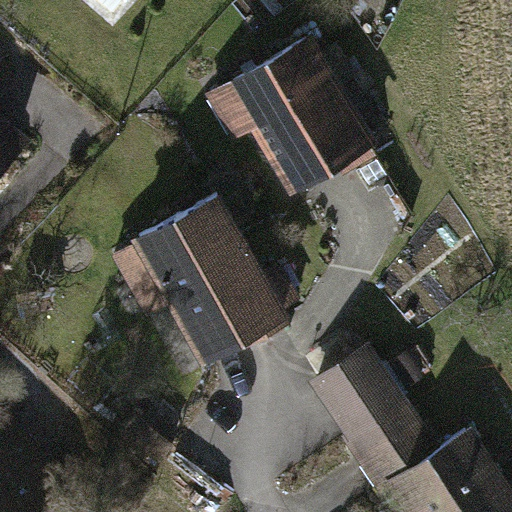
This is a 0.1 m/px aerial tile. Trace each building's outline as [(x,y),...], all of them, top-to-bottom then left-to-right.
[(314,23),(208,87),(235,132),(253,121),(292,184),(336,158),(342,169),(378,147),(369,133),(378,128),(314,23)] [(0,165),(33,128),(0,99),(0,165)] [(136,234),(112,248),(177,365),(240,330),(247,344),(293,319),(286,307),(291,304),(288,299),(300,292),(281,259),(271,264),(221,175),(131,225),(136,234)] [(368,331),(303,374),(389,504),(401,496),(411,511),(511,511),(511,471),(473,413),(438,436),(368,331)] [(0,400),(0,511),(74,511),(97,486),(0,400)] [(176,438),(132,406),(118,426),(161,458),(176,438)]
